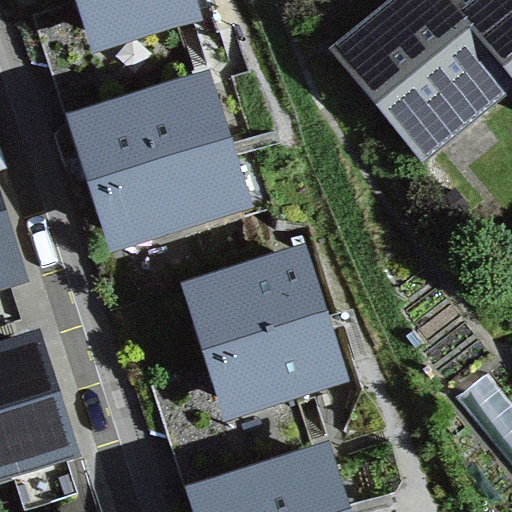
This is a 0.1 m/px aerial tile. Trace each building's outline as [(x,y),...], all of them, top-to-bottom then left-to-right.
[(188,13),(183,0),(94,0),(107,39),(188,13)] [(452,0),(401,0),(340,52),(335,52),(424,158),(511,83),(511,0),(483,0),(465,15),(452,0)] [(239,201),(202,87),(88,124),(125,238),(239,201)] [(0,278),(11,275),(0,242),(0,278)] [(335,375),(298,261),(203,292),(240,406),(335,375)] [(0,469),(65,449),(33,346),(0,356),(0,469)] [(338,511),(321,458),(207,495),(212,511),(338,511)]
